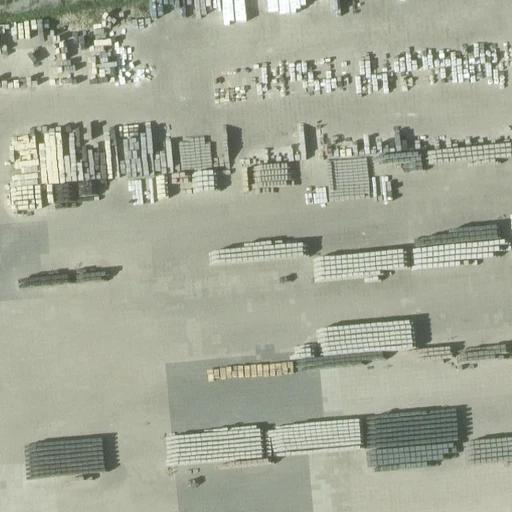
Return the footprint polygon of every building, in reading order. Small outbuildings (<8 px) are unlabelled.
[(358,71),(285,80),(290,120),(333,115),(329,86),(348,83),(351,104),(362,102),(365,127),(382,125),(376,79),(359,81),(358,71)] [(0,247),(38,241),(35,226),(67,220),(63,196),(74,194),(71,172),(0,184),(0,187),(6,220),(0,221),(0,247)] [(160,202),(163,192),(140,186),(138,196),(160,202)] [(274,268),(260,273),(280,324),(293,319),(274,268)] [(250,317),(236,273),(225,277),(239,321),(250,317)]
